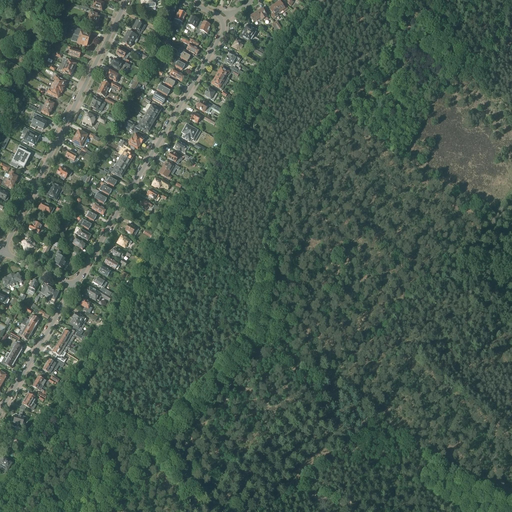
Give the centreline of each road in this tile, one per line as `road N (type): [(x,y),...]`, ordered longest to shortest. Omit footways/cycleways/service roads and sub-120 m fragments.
road 1 (track): [(392,0),(385,63),(296,152),(241,333),(90,511)]
road 2 (track): [(0,511),(239,126)]
road 3 (residential): [(73,286),(221,34),(217,16),(183,0)]
road 4 (track): [(250,310),(495,511)]
road 5 (residential): [(2,252),(127,0)]
road 6 (track): [(21,444),(40,448),(112,422),(136,426),(220,511)]
road 7 (track): [(239,126),(318,0)]
road 8 (residential): [(0,412),(73,286)]
